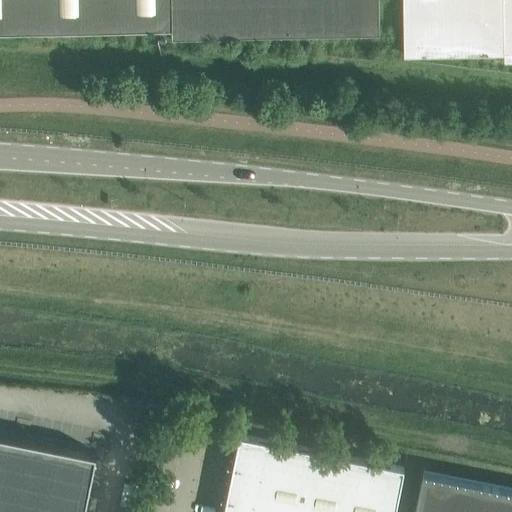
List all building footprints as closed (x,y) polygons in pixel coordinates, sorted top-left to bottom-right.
[(0,0),(0,27),(171,24),(171,0),(0,0)] [(379,28),(378,0),(171,0),(171,24),(172,32),(379,28)] [(504,51),(503,0),(403,0),(404,53),(504,51)] [(511,0),(503,0),(504,51),(504,58),(511,58),(511,0)] [(0,432),(0,511),(83,511),(96,451),(0,432)] [(247,511),(263,438),(245,435),(245,437),(245,440),(240,439),(228,498),(233,499),(231,510),(226,509),(224,511),(247,511)] [(394,511),(404,466),(263,438),(247,511),(394,511)] [(511,511),(511,488),(424,471),(415,511),(511,511)]
